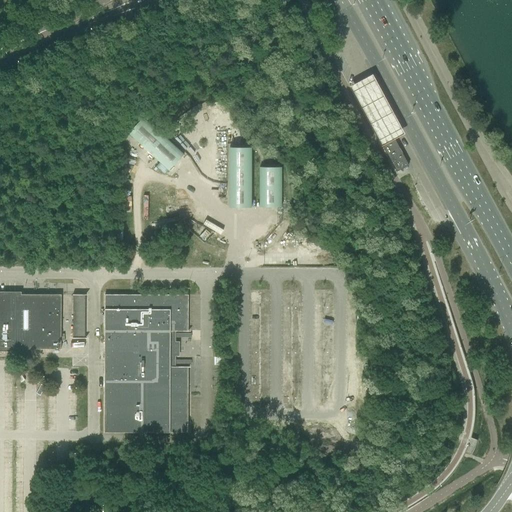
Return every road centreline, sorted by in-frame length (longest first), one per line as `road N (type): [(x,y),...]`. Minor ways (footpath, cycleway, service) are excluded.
road 1 (unclassified): [(206,275),(206,440),(93,439),(93,274)]
road 2 (primary): [(340,0),(511,332)]
road 3 (primary): [(511,267),(370,0)]
road 4 (unclassified): [(0,64),(134,0)]
